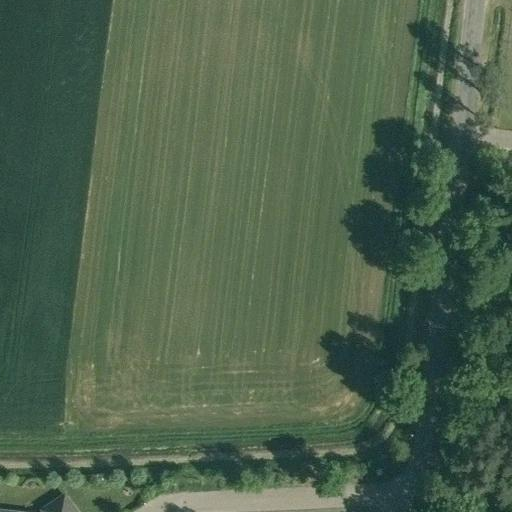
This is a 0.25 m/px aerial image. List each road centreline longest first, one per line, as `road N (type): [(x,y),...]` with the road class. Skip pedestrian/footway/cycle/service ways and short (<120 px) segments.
road 1 (unclassified): [(425,431),(471,0)]
road 2 (residential): [(160,511),(169,504),(417,496)]
